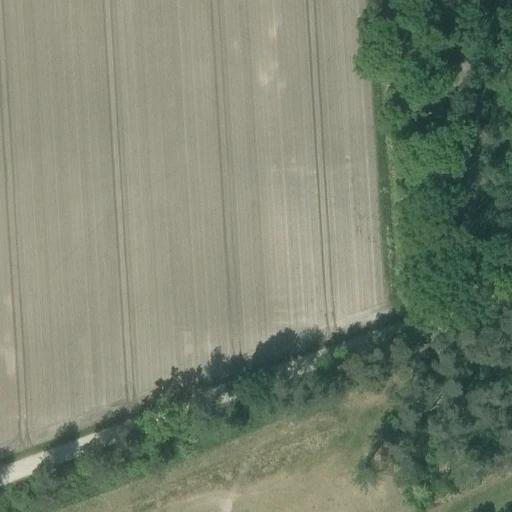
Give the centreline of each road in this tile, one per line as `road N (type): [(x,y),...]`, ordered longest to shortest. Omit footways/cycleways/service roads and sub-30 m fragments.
road 1 (track): [(444,310),(0,476)]
road 2 (track): [(378,511),(310,360)]
